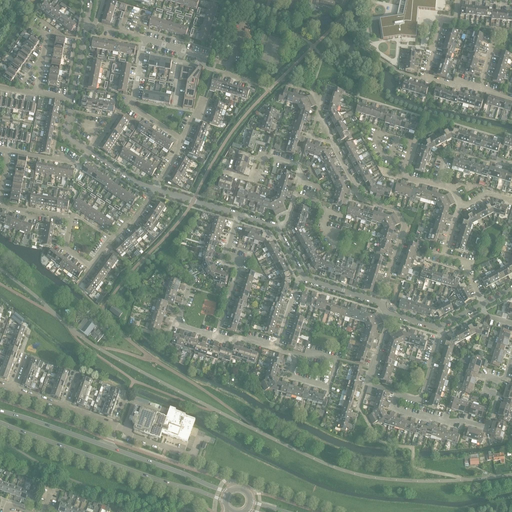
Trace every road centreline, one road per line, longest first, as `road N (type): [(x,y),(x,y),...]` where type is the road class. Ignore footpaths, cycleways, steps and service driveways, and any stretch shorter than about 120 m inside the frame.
road 1 (unclassified): [(511,474),(407,481),(333,467),(99,349),(0,270)]
road 2 (secondary): [(0,422),(224,501)]
road 3 (residential): [(382,304),(404,225),(396,209),(361,199),(332,143)]
road 4 (residential): [(457,0),(455,18),(440,22),(424,77),(479,89)]
road 5 (residential): [(262,87),(226,75),(229,63),(144,39)]
road 6 (residential): [(90,267),(63,247),(69,219),(0,201)]
road 7 (residential): [(181,139),(130,108),(144,39)]
road 8 (secondary): [(227,492),(106,447)]
